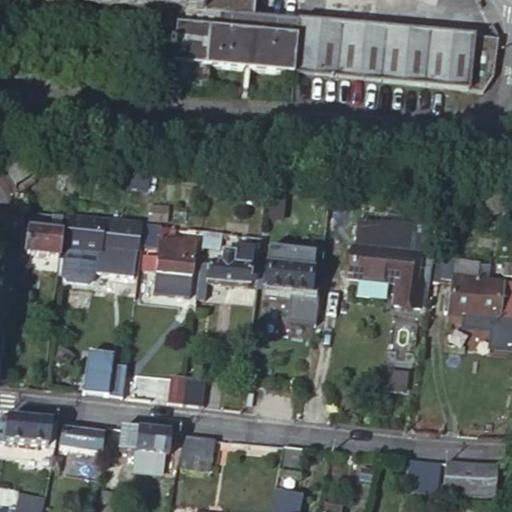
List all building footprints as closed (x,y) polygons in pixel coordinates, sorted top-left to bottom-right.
[(173,65),(481,95),(483,95),(493,77),(497,42),(249,18),(250,0),(11,0),(179,15),(178,27),(176,27),(175,42),(170,42),(169,52),(172,52),(172,55),(174,54),(173,65)] [(42,174),(32,156),(6,172),(18,189),(42,174)] [(64,220),(24,216),(23,224),(53,227),(52,235),(62,236),(64,220)] [(103,225),(68,221),(64,252),(65,252),(61,279),(65,284),(87,287),(92,283),(93,276),(133,282),(140,229),(103,225)] [(144,229),(142,250),(157,252),(155,276),(191,280),(194,245),(172,242),(173,232),(144,229)] [(61,248),(62,236),(52,235),(28,232),(26,257),(27,257),(59,261),(61,248)] [(216,237),(202,235),(197,285),(205,286),(249,291),(251,272),(233,270),(234,260),(220,259),(219,268),(213,268),(216,237)] [(261,257),(263,242),(255,241),(251,272),(249,291),(257,292),(260,266),(261,257)] [(261,257),(320,264),(321,262),(323,249),(263,242),(261,257)] [(335,250),(323,249),(321,262),(334,263),(335,250)] [(421,260),(354,252),(351,280),(398,286),(396,308),(422,312),(423,304),(415,303),(421,260)] [(19,256),(18,265),(26,266),(27,257),(26,257),(19,256)] [(436,262),(433,285),(453,288),(449,317),(499,324),(503,289),(477,285),(479,266),(436,262)] [(260,266),(257,292),(264,293),(267,267),(260,266)] [(313,273),(267,267),(264,293),(310,298),(313,273)] [(511,270),(505,269),(503,281),(511,281),(511,270)] [(197,285),(195,302),(203,303),(205,286),(197,285)] [(113,361),(87,358),(83,398),(108,401),(111,371),(113,361)] [(127,373),(111,371),(108,401),(123,402),(127,373)] [(166,407),(169,382),(157,381),(155,406),(166,407)] [(166,407),(182,409),(184,384),(169,382),(166,407)] [(204,387),(184,384),(182,409),(202,411),(204,387)] [(243,416),(257,417),(259,397),(246,395),(243,416)] [(0,443),(48,450),(51,425),(2,420),(0,421),(0,443)] [(105,431),(61,426),(57,452),(101,458),(105,431)] [(181,439),(120,433),(119,453),(177,461),(181,439)] [(214,443),(181,439),(177,461),(176,469),(211,473),(214,443)] [(302,477),(304,452),(283,450),(279,474),(302,477)] [(439,467),(409,464),(406,491),(437,495),(439,467)] [(492,503),(497,474),(446,468),(443,496),(492,503)] [(97,511),(114,511),(117,497),(100,495),(97,511)] [(300,511),(302,499),(275,495),(271,511),(300,511)] [(42,511),(44,502),(17,498),(15,511),(42,511)]
